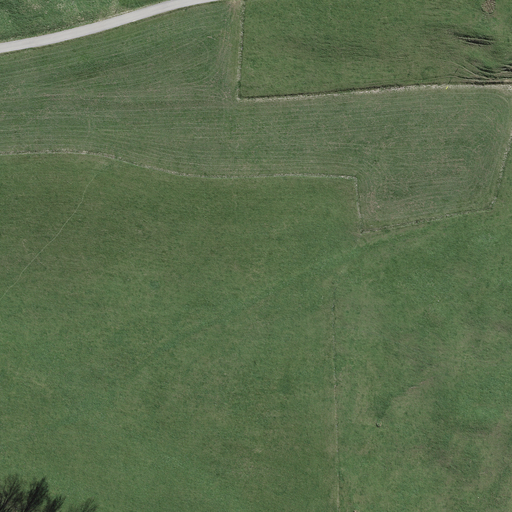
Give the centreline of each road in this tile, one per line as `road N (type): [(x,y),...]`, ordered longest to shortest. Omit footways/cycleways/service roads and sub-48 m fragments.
road 1 (track): [(486,226),(390,242),(320,267),(110,368),(31,346)]
road 2 (track): [(189,0),(0,46)]
